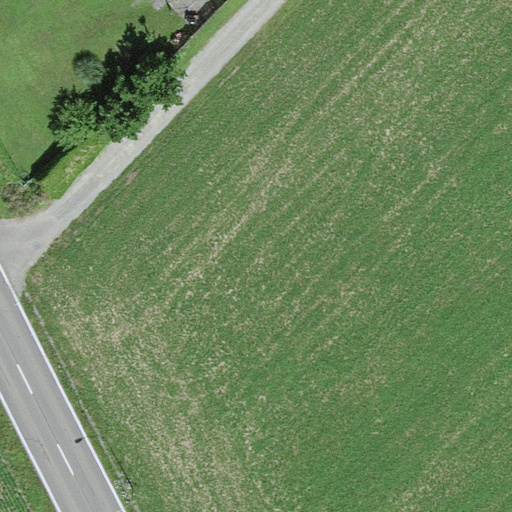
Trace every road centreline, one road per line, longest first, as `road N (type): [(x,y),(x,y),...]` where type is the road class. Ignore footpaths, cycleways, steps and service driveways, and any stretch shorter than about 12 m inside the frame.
road 1 (track): [(0,262),(257,0)]
road 2 (secondary): [(0,319),(99,511)]
